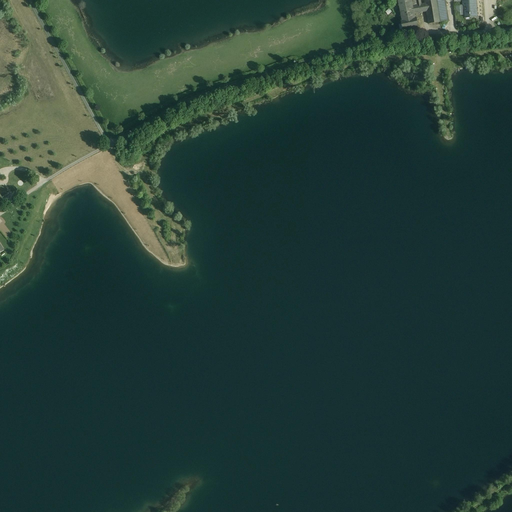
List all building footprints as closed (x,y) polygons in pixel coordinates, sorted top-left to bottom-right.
[(398,0),(403,21),(416,18),(415,14),(427,12),(425,4),(422,4),(420,0),(398,0)] [(429,0),(425,1),(425,4),(427,12),(429,24),(449,20),(445,0),(429,0)] [(475,0),(471,0),(463,1),(463,5),(465,5),(465,17),(477,17),(476,5),(475,0)] [(403,21),(402,21),(403,29),(409,28),(410,29),(413,28),(413,27),(419,26),(417,18),(416,18),(403,21)] [(27,190),(21,181),(0,193),(0,194),(6,203),(27,190)]
